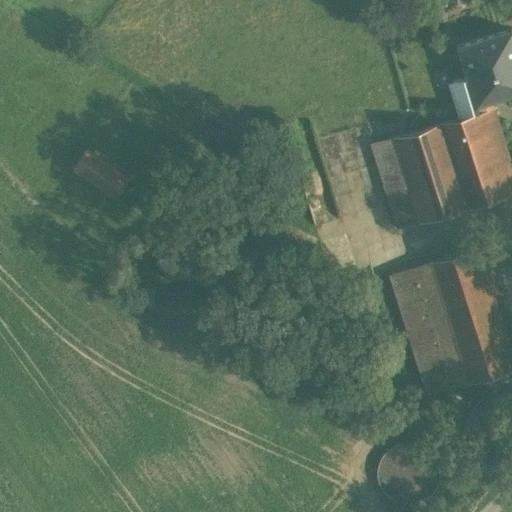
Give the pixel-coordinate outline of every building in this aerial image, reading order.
[(511,31),(511,27),(456,44),(466,75),(451,80),(462,114),(492,105),(490,97),(511,90),(511,31)] [(462,114),(390,136),(416,220),(464,205),(464,206),(511,190),(511,167),(492,105),(462,114)] [(416,220),(390,136),(371,142),(398,226),(416,220)] [(129,177),(87,148),(72,168),(115,197),(129,177)] [(511,360),(476,245),(429,260),(429,261),(466,380),(466,381),(511,366),(511,360)] [(429,260),(390,272),(428,392),(466,380),(429,261),(429,260)] [(380,334),(350,383),(372,397),(403,348),(380,334)] [(436,483),(438,471),(435,459),(428,449),(418,443),(407,441),(395,444),(385,450),(379,460),(377,472),(379,484),(386,494),(396,500),(408,502),(419,500),(429,493),(436,483)]
